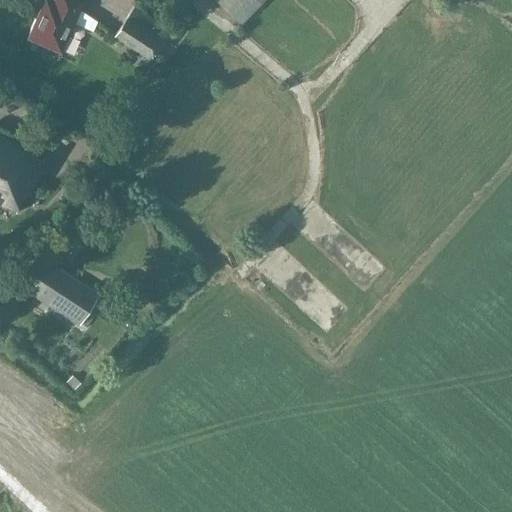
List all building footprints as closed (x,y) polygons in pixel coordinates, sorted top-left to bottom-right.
[(46,0),(30,37),(60,51),(82,0),(55,0),(54,4),(46,0)] [(265,0),(217,0),(242,24),(265,0)] [(152,61),(172,32),(133,6),(114,36),(152,61)] [(26,196),(45,157),(0,136),(0,204),(16,211),(24,195),(26,196)] [(78,323),(97,295),(36,256),(18,284),(78,323)]
